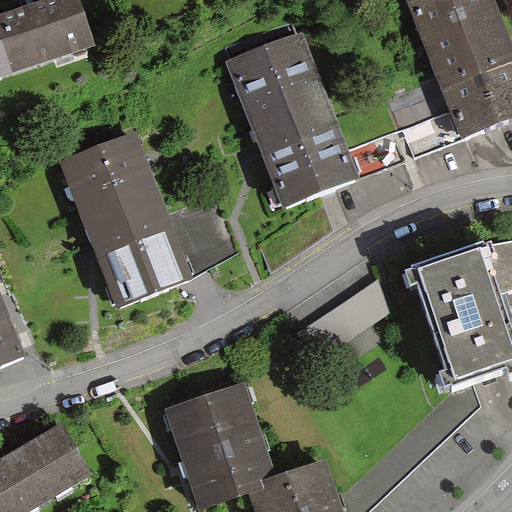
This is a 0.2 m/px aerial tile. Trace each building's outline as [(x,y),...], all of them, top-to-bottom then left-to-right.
[(0,14),(0,84),(100,53),(82,0),(45,0),(21,8),(0,14)] [(407,0),(463,142),(511,123),(511,47),(493,0),(407,0)] [(309,30),(225,62),(280,208),(364,176),(309,30)] [(197,280),(138,133),(62,162),(121,310),(197,280)] [(511,373),(511,300),(495,248),(412,275),(450,394),(511,373)] [(389,317),(372,281),(296,334),(318,359),(389,317)] [(0,295),(0,370),(27,359),(0,295)] [(246,388),(167,415),(200,511),(212,511),(252,499),(266,494),(263,485),(278,480),(246,388)] [(0,462),(0,511),(33,511),(90,479),(58,427),(0,462)] [(266,494),(252,499),(256,511),(342,511),(326,464),(278,480),(263,485),(266,494)]
